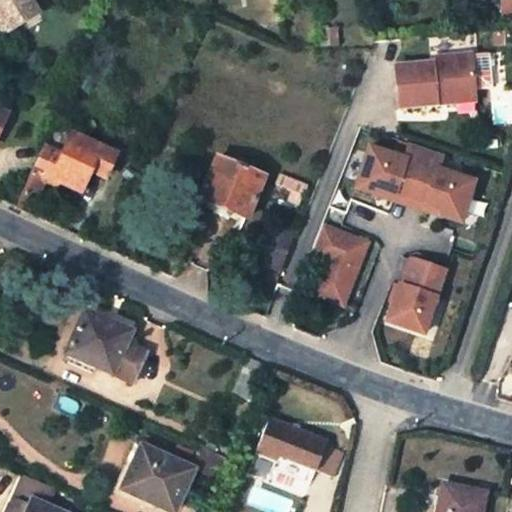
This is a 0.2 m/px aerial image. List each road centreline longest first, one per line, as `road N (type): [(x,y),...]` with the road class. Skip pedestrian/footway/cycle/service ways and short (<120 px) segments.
road 1 (residential): [(0,228),(378,392)]
road 2 (unknown): [(467,426),(473,362),(511,244)]
road 3 (residential): [(378,392),(447,422),(511,436)]
road 4 (residential): [(353,511),(378,392)]
